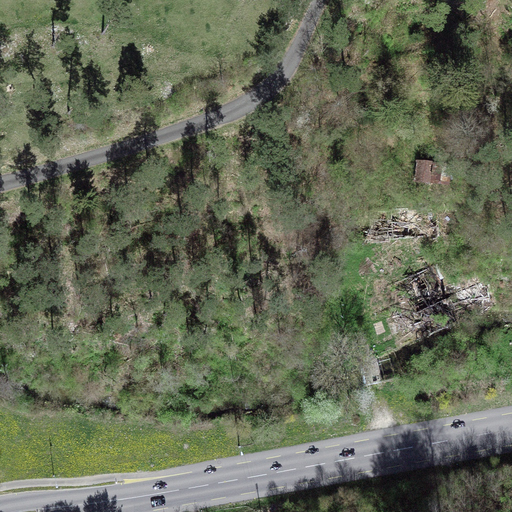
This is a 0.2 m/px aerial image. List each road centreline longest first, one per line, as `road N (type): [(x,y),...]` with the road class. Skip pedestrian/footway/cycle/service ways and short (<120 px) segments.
road 1 (primary): [(511,431),(39,511)]
road 2 (residential): [(0,178),(238,107),(284,73),(320,0)]
